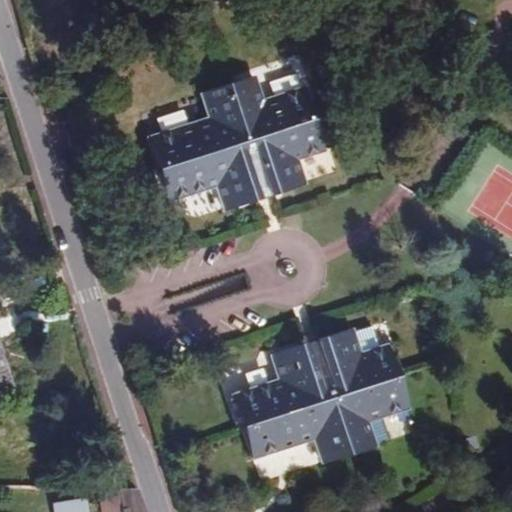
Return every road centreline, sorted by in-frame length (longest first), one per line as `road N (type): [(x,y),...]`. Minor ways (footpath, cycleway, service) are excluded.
road 1 (unknown): [(87,295),(342,235),(379,216),(422,171),(511,3)]
road 2 (residential): [(0,31),(160,511)]
